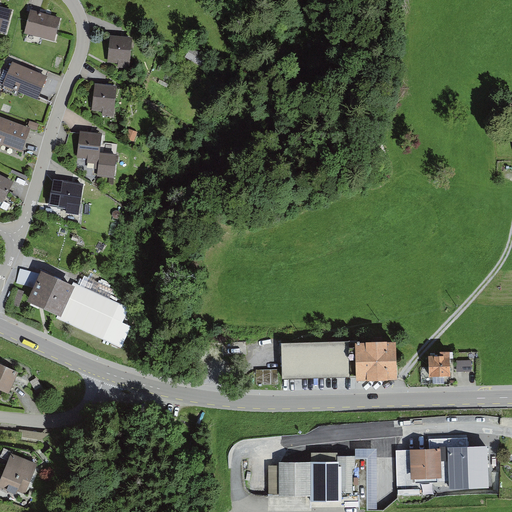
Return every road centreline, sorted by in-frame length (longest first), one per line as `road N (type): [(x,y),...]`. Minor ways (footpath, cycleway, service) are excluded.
road 1 (secondary): [(108,373),(253,403),(511,397)]
road 2 (residential): [(511,433),(444,428),(256,444)]
road 3 (residential): [(18,238),(81,47),(83,30),(69,0)]
road 4 (track): [(395,400),(407,367),(486,282),(511,236)]
road 5 (residential): [(0,416),(65,420),(93,403),(108,373)]
